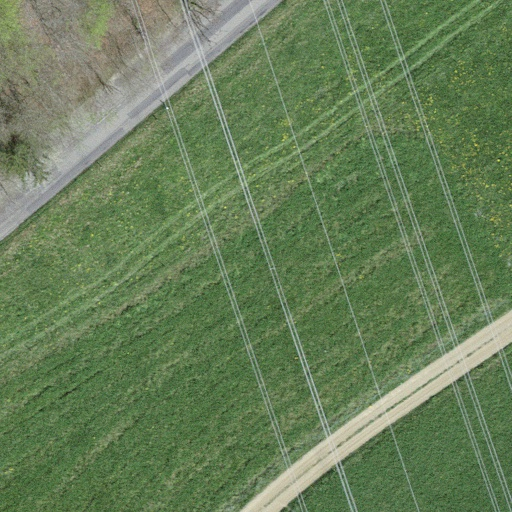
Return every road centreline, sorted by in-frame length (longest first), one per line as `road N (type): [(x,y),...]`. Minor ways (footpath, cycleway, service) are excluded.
road 1 (track): [(257,511),(340,441),(511,325)]
road 2 (tertiary): [(236,0),(0,204)]
